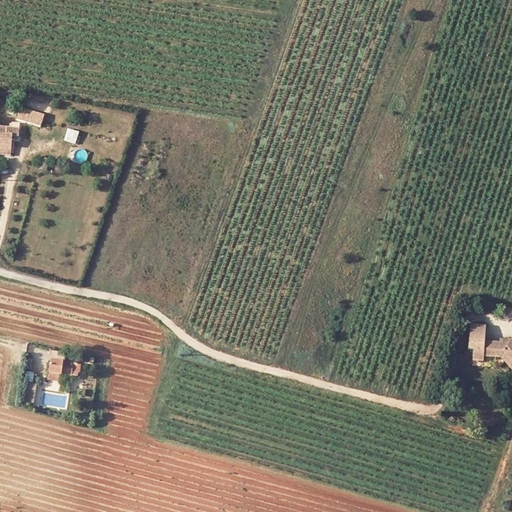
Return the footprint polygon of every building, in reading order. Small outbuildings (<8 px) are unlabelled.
[(16,121),(43,125),(45,112),(18,108),(16,121)] [(0,130),(0,148),(13,149),(14,138),(20,139),(21,132),(0,130)] [(13,149),(0,148),(0,156),(13,157),(13,149)] [(475,347),(480,348),(479,364),(489,364),(489,360),(507,361),(511,367),(511,344),(508,344),(508,347),(505,347),(490,346),(492,332),(477,331),(475,347)] [(51,362),(49,375),(62,377),(72,379),(74,367),(51,362)] [(80,368),(74,367),(72,379),(78,380),(80,368)] [(62,377),(49,375),(48,383),(61,385),(62,377)] [(28,386),(25,407),(33,408),(36,387),(28,386)]
